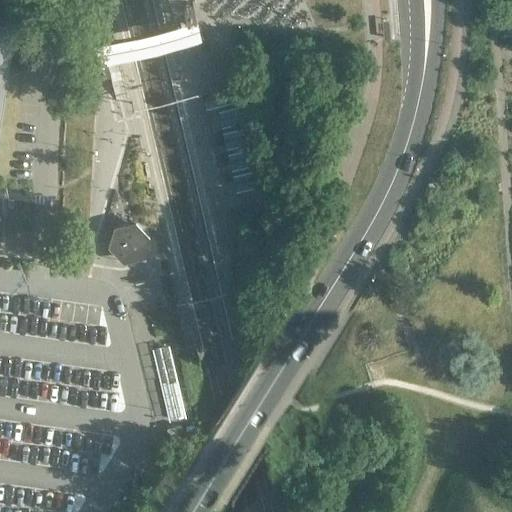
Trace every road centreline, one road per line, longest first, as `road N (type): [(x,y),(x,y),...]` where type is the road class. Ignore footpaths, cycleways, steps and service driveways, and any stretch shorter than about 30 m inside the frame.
road 1 (primary): [(188,511),(371,221),(413,121),(428,0)]
road 2 (residential): [(43,285),(54,0)]
